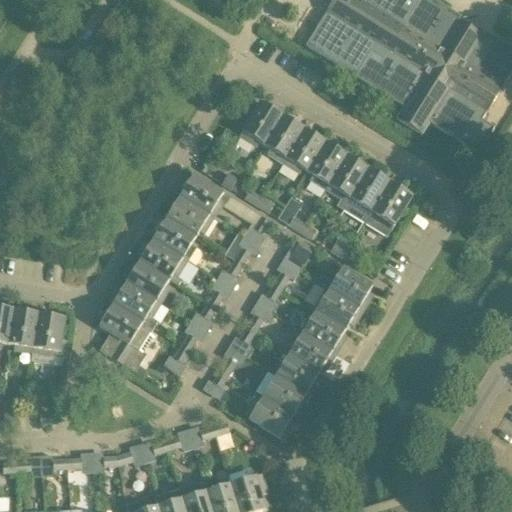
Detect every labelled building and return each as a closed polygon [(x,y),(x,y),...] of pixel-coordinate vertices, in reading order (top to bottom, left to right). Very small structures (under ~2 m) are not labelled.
[(430,0),(336,0),(306,49),(403,109),(396,121),(422,137),(429,126),(477,155),(493,129),(482,123),(511,73),(511,50),(486,35),(483,38),(454,20),(456,16),(430,0)] [(263,149),(282,119),(260,105),(239,139),(256,150),(259,146),(263,149)] [(282,119),(263,149),(269,152),(267,156),(282,166),(303,132),(282,119)] [(325,146),(303,132),(282,166),(299,176),(301,172),(306,175),(325,146)] [(346,159),(325,146),(306,175),(312,179),(309,183),(325,193),(346,159)] [(368,172),(346,159),(325,193),(341,202),(336,209),(342,213),(368,172)] [(389,185),(368,172),(342,213),(364,226),(389,185)] [(228,177),(222,188),(231,193),(237,183),(228,177)] [(179,201),(213,222),(223,206),(219,203),(223,197),(193,178),(179,201)] [(412,199),(389,185),(364,226),(387,240),(412,199)] [(256,209),(261,201),(250,194),(245,202),(256,209)] [(179,201),(166,222),(196,241),(199,235),(203,238),(213,222),(179,201)] [(261,201),(256,209),(268,216),(273,208),(261,201)] [(304,228),(294,221),(301,208),(291,202),(278,222),(299,236),(304,228)] [(254,233),(262,238),(269,226),(261,221),(254,233)] [(196,241),(166,222),(153,243),(187,264),(197,248),(193,246),(196,241)] [(316,235),(304,228),(299,236),(311,243),(316,235)] [(169,283),(170,283),(178,288),(181,282),(177,280),(187,264),(153,243),(139,265),(169,283)] [(308,250),(307,249),(300,245),(293,257),(301,262),(308,250)] [(342,262),(347,254),(335,247),(330,255),(342,262)] [(242,252),(234,265),(242,269),(250,257),(242,252)] [(347,254),(342,262),(354,269),(359,262),(347,254)] [(169,283),(139,265),(126,286),(160,307),(170,291),(166,289),(169,283)] [(242,269),(234,265),(227,276),(235,281),(242,269)] [(342,271),(329,293),(363,314),(373,298),(369,295),(372,289),(342,271)] [(273,289),(281,293),(289,281),(281,276),(273,289)] [(126,286),(113,307),(153,332),(158,325),(151,321),(160,307),(126,286)] [(281,293),(273,289),(266,301),(274,305),(281,293)] [(363,314),(329,293),(315,315),(345,333),(349,328),(353,330),(363,314)] [(208,307),(216,312),(223,300),(215,295),(208,307)] [(153,332),(113,307),(99,330),(110,337),(99,354),(135,376),(146,358),(144,356),(155,340),(150,337),(153,332)] [(216,312),(208,307),(200,319),(208,324),(216,312)] [(0,310),(0,351),(1,352),(2,347),(7,348),(12,313),(0,310)] [(37,317),(12,313),(7,348),(14,349),(13,354),(32,357),(37,317)] [(345,333),(315,315),(302,336),(336,357),(346,341),(342,338),(345,333)] [(32,357),(31,365),(61,370),(65,344),(61,343),(64,321),(37,317),(32,357)] [(247,332),(254,337),(262,324),(254,319),(247,332)] [(254,337),(247,332),(239,343),(247,348),(254,337)] [(302,336),(289,358),(318,376),(322,371),(326,373),(336,357),(302,336)] [(189,338),(181,350),(189,355),(196,343),(189,338)] [(189,355),(181,350),(173,362),(181,367),(189,355)] [(289,358),(279,351),(278,351),(273,360),(284,366),(275,379),(310,400),(320,384),(315,381),(318,376),(289,358)] [(220,374),(228,379),(236,367),(228,362),(220,374)] [(228,379),(220,374),(212,387),(220,392),(228,379)] [(310,400),(275,379),(262,401),(292,419),(295,414),(300,416),(310,400)] [(292,419),(262,401),(249,423),(283,444),(293,427),(289,424),(292,419)] [(17,406),(3,407),(5,430),(19,429),(17,406)] [(54,427),(54,422),(54,418),(40,418),(40,428),(54,427)] [(213,431),(216,440),(229,436),(226,427),(213,431)] [(216,440),(213,431),(199,435),(202,444),(216,440)] [(165,446),(167,455),(181,450),(179,442),(165,446)] [(167,455),(165,446),(151,450),(154,459),(167,455)] [(117,460),(118,469),(133,465),(130,456),(117,460)] [(118,469),(117,460),(103,461),(103,471),(117,470),(118,469)] [(81,463),(66,464),(67,473),(81,472),(81,463)] [(67,473),(66,464),(52,464),(53,474),(67,473)] [(31,466),(16,467),(16,476),(31,475),(31,466)] [(16,476),(16,467),(2,467),(3,477),(16,476)] [(261,478),(230,487),(237,511),(264,511),(261,499),(267,497),(261,478)] [(211,511),(206,495),(203,485),(179,492),(185,511),(211,511)] [(237,511),(230,487),(206,495),(211,511),(237,511)] [(185,511),(179,492),(156,499),(159,509),(158,509),(158,511),(185,511)]
